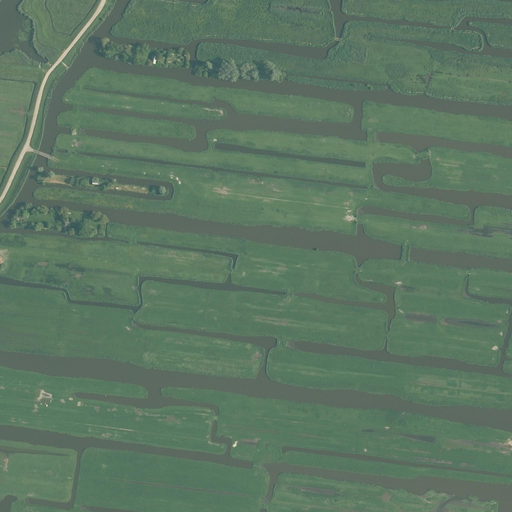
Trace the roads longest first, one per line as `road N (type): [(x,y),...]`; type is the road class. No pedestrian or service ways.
road 1 (track): [(0,249),(288,280),(280,349)]
road 2 (track): [(47,72),(0,199)]
